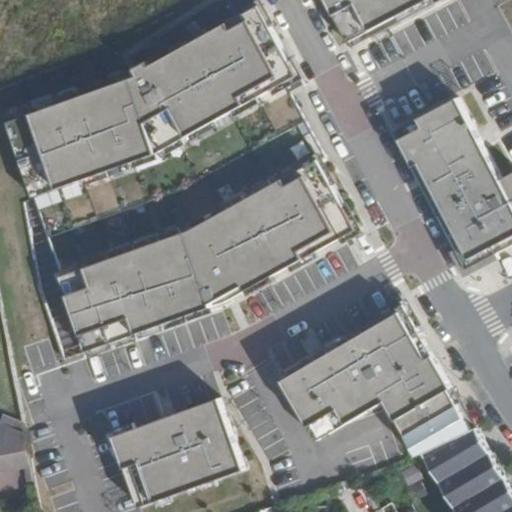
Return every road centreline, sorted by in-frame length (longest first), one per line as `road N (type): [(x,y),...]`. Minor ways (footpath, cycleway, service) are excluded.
road 1 (residential): [(511,402),(437,281),(291,0)]
road 2 (track): [(0,74),(167,0)]
